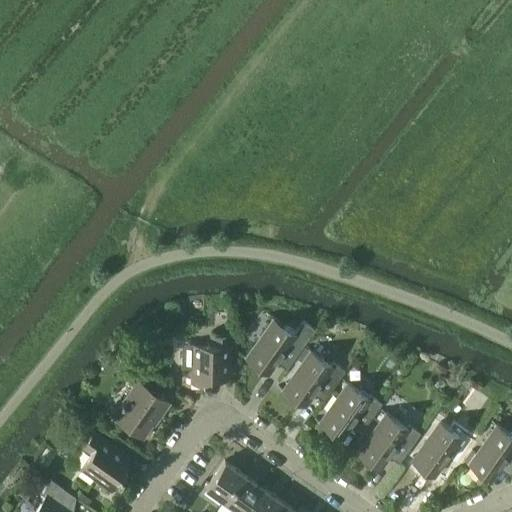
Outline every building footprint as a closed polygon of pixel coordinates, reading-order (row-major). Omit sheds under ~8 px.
[(279,354),(290,362),(314,328),(302,320),(293,332),(274,318),(245,358),(266,372),(279,354)] [(181,342),(180,367),(190,368),(190,382),(216,383),(216,378),(216,373),(228,373),(229,334),(209,333),(209,343),(191,342),(181,342)] [(316,385),(327,393),(344,369),(332,361),(330,363),(311,350),(282,390),(302,404),(316,385)] [(146,387),(154,376),(151,374),(151,375),(140,367),(134,362),(123,377),(132,383),(110,414),(142,436),(157,414),(158,415),(168,402),(146,387)] [(353,418),(364,426),(381,402),(369,393),(367,396),(348,382),(319,422),(339,437),(353,418)] [(392,447),(402,455),(419,431),(407,423),(406,425),(387,412),(358,452),(378,466),(392,447)] [(445,456),(456,464),(473,440),(461,431),(459,434),(440,420),(411,460),(431,475),(445,456)] [(502,459),(511,466),(511,430),(510,429),(508,432),(497,424),(469,464),(489,478),(502,459)] [(126,469),(122,467),(129,457),(92,430),(81,446),(89,452),(78,467),(111,490),(126,469)] [(205,486),(223,499),(242,473),(223,460),(205,486)] [(242,473),(223,499),(241,511),(260,485),(242,473)] [(70,511),(66,509),(75,497),(50,479),(41,492),(44,494),(30,511),(70,511)] [(260,485),(241,511),(267,511),(277,498),(260,485)] [(80,490),(76,496),(87,504),(91,498),(80,490)] [(277,498),(267,511),(294,511),(295,511),(277,498)]
